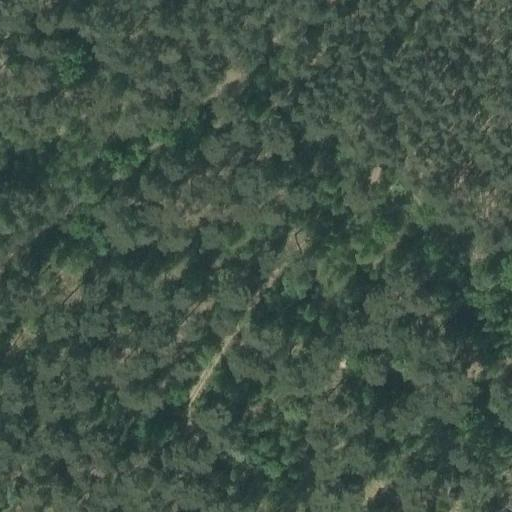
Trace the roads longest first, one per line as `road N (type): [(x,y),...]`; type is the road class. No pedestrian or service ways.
road 1 (track): [(104,511),(190,360),(381,177),(411,70),(473,0)]
road 2 (track): [(0,271),(336,0)]
